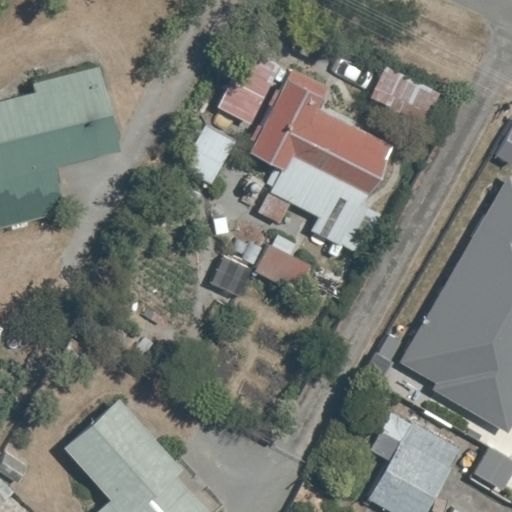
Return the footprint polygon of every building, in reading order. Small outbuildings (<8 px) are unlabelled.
[(218,103),(252,120),(280,64),(247,47),(218,103)] [(120,146),(100,65),(33,81),(35,88),(0,96),(0,225),(65,210),(53,162),(120,146)] [(380,213),(365,205),(395,142),(318,106),(329,84),(292,67),(253,149),(280,162),(257,210),(280,220),(291,198),(319,211),(311,229),(362,253),(380,213)] [(384,68),(367,105),(427,132),(443,95),(384,68)] [(235,138),(205,121),(180,166),(211,183),(235,138)] [(510,431),(511,427),(511,175),(509,173),(404,361),(438,379),(433,388),(510,431)] [(311,264),(270,242),(255,270),(296,292),(311,264)] [(88,257),(59,247),(44,288),(73,299),(88,257)] [(34,298),(5,299),(6,335),(35,334),(34,298)] [(211,511),(176,473),(182,468),(120,396),(64,444),(110,497),(93,511),(211,511)] [(425,511),(460,448),(410,421),(390,410),(371,445),(391,456),(368,499),(391,511),(425,511)] [(511,466),(511,457),(488,446),(474,472),(502,486),(511,466)] [(7,511),(19,490),(0,480),(0,511),(7,511)]
